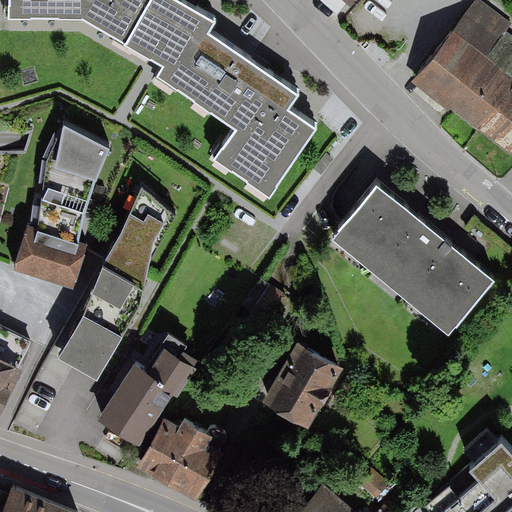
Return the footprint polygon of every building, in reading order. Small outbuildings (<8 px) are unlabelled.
[(8,0),(8,13),(82,12),(161,59),(155,69),(235,124),(214,151),(268,189),(314,124),(286,102),(295,89),(207,26),(215,13),(190,0),(8,0)] [(511,26),(511,25),(481,1),(413,81),(445,108),(448,105),(453,110),(475,128),(479,123),(511,150),(511,36),(507,33),(511,26)] [(39,220),(79,233),(108,136),(64,115),(48,156),(39,220)] [(494,266),(379,171),(333,227),(445,323),(494,266)] [(150,257),(176,209),(140,178),(103,253),(145,275),(150,257)] [(87,236),(79,233),(39,220),(29,217),(16,261),(74,278),(87,236)] [(145,275),(103,253),(85,300),(58,348),(96,370),(140,295),(145,275)] [(0,406),(30,337),(0,322),(0,406)] [(345,359),(297,332),(263,392),(311,419),(345,359)] [(179,385),(197,357),(164,337),(150,359),(134,350),(98,408),(140,434),(173,381),(179,385)] [(182,422),(165,412),(139,457),(197,489),(222,445),(206,436),(211,427),(187,414),(182,422)] [(483,471),(435,511),(511,511),(511,437),(503,428),(472,458),(483,471)] [(387,479),(367,461),(354,475),(374,493),(387,479)] [(351,511),(358,505),(325,475),(290,511),(351,511)] [(5,487),(0,498),(0,511),(75,511),(78,506),(9,478),(5,487)]
